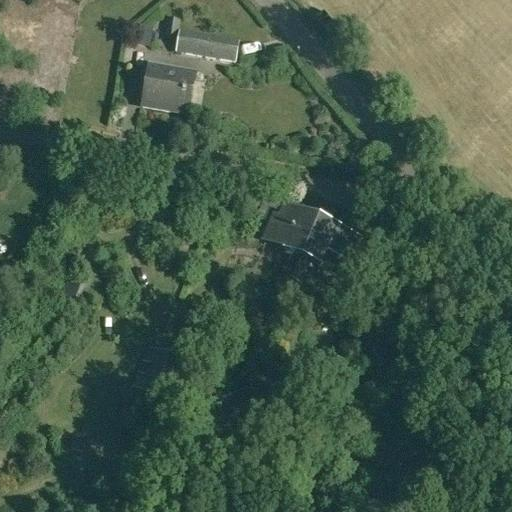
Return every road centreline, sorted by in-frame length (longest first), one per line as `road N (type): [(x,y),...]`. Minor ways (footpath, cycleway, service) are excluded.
road 1 (residential): [(424,188),(396,197),(0,131)]
road 2 (tertiary): [(424,188),(267,0)]
road 3 (tertiary): [(511,367),(459,231),(424,188)]
